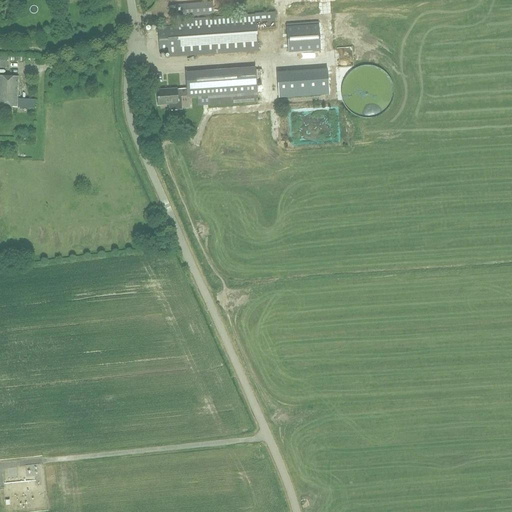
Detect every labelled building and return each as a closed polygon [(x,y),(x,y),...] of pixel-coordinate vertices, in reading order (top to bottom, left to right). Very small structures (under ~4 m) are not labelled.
[(256,20),(158,27),(160,53),(169,52),(169,58),(258,51),(256,20)] [(321,50),(319,25),(287,28),(288,52),(321,50)] [(186,88),(157,91),(158,105),(168,104),(168,110),(182,109),(181,96),(187,96),(187,97),(198,96),(198,106),(258,102),(257,92),(256,68),(185,73),(186,88)] [(278,98),(329,95),(327,68),(276,72),(278,98)] [(0,106),(34,108),(35,100),(17,99),(18,77),(0,76),(0,106)] [(4,511),(14,511),(44,510),(42,466),(2,469),(3,483),(4,511)]
